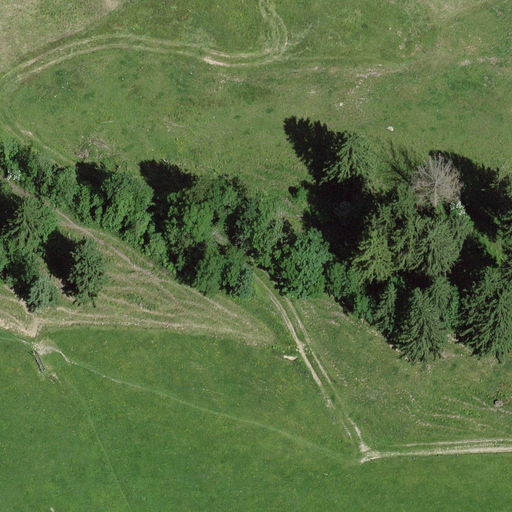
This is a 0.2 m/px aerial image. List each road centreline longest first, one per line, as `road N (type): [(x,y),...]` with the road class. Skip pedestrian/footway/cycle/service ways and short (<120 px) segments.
road 1 (track): [(357,447),(260,272),(170,208),(50,155),(15,127),(4,110),(6,89),(23,69),(107,41),(233,60),(457,58),(466,42),(431,0)]
road 2 (track): [(357,447),(511,449)]
